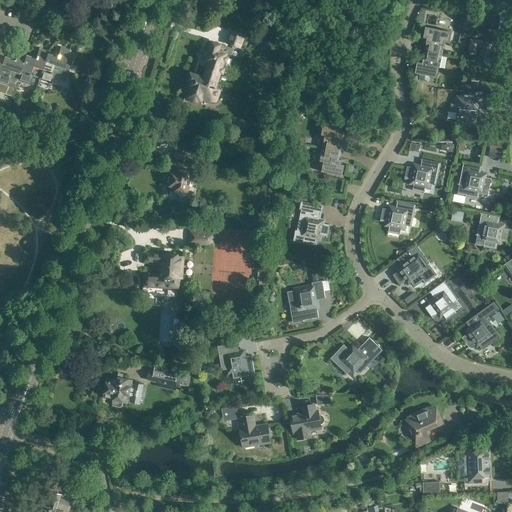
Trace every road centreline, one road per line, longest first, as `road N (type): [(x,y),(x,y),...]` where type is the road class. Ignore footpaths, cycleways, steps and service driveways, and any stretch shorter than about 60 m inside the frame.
road 1 (tertiary): [(10,431),(153,0)]
road 2 (residential): [(376,291),(355,257),(352,226),(403,121),(401,44),(418,0)]
road 3 (unclassified): [(511,377),(455,361),(376,291)]
